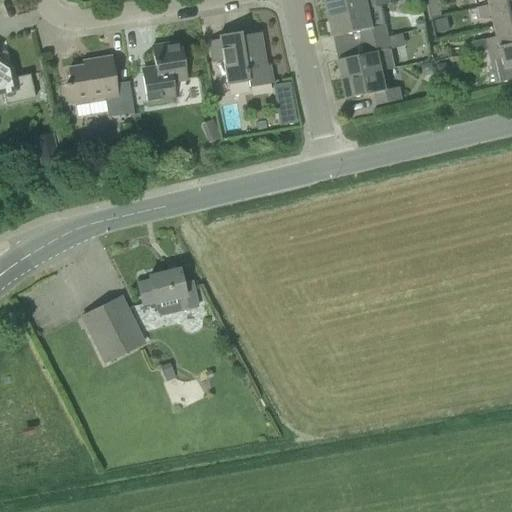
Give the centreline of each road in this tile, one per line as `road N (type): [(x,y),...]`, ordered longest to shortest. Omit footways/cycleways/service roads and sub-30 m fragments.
road 1 (unclassified): [(0,279),(52,244),(110,220),(329,170)]
road 2 (unclassified): [(329,170),(511,126)]
road 3 (residential): [(217,0),(74,23),(43,0)]
road 4 (residential): [(329,170),(293,0)]
